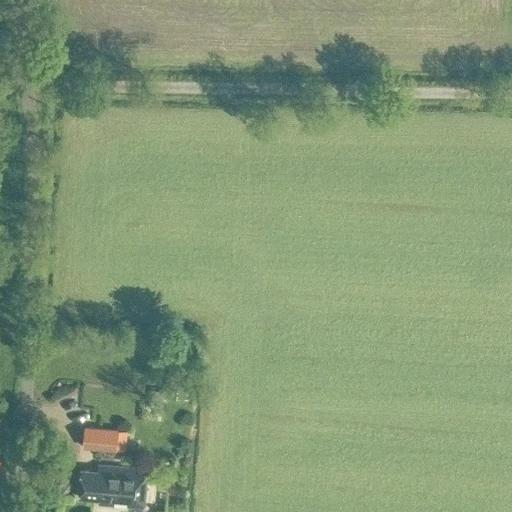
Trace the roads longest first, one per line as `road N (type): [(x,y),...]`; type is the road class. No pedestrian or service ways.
road 1 (unclassified): [(511,93),(24,85)]
road 2 (unclassified): [(20,511),(34,155),(24,85)]
